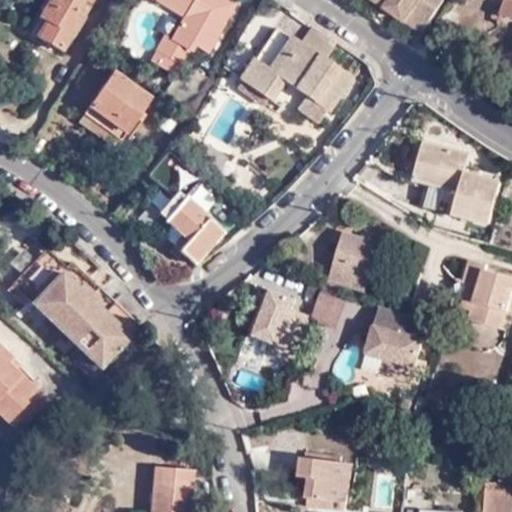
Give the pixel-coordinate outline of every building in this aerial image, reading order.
[(91,0),(54,0),(58,2),(47,22),(38,37),(62,52),(91,0)] [(58,2),(54,0),(49,0),(39,17),(47,22),(58,2)] [(224,0),(155,0),(184,16),(172,37),(166,34),(157,49),(184,65),(196,45),(206,51),(227,17),(224,0)] [(235,3),(230,0),(224,0),(227,17),(235,3)] [(377,0),(408,22),(412,15),(418,20),(415,27),(422,32),(444,0),(443,0),(377,0)] [(511,0),(507,0),(502,15),(511,18),(511,0)] [(412,15),(408,22),(415,27),(418,20),(412,15)] [(306,96),(327,110),(328,111),(352,78),(298,40),(297,42),(278,29),(255,61),(253,59),(240,79),(267,98),(271,100),(272,97),(295,113),(297,109),(306,96)] [(91,108),(126,132),(150,98),(115,73),(91,108)] [(267,98),(240,79),(235,86),(262,106),(267,98)] [(318,123),(327,110),(306,96),(297,109),(318,123)] [(121,140),(126,132),(91,108),(86,115),(121,140)] [(453,214),(490,224),(502,183),(465,173),(470,155),(424,143),(415,179),(458,191),(453,214)] [(193,264),(222,232),(178,192),(160,212),(189,240),(179,251),(193,264)] [(332,280),(367,291),(382,237),(373,234),(371,240),(347,234),(332,280)] [(48,251),(43,256),(62,275),(67,269),(48,251)] [(62,275),(43,256),(10,290),(27,307),(32,301),(100,367),(137,326),(87,278),(77,288),(62,275)] [(480,286),(474,311),(471,319),(503,328),(511,297),(511,275),(488,269),(489,264),(473,260),(466,282),(480,286)] [(77,288),(87,278),(72,264),(67,269),(62,275),(77,288)] [(453,304),(474,311),(480,286),(466,282),(460,280),(453,304)] [(272,352),(292,360),(310,315),(291,307),(294,298),(271,289),(254,333),(276,342),(272,352)] [(348,299),(323,289),(312,316),(337,326),(348,299)] [(422,336),(442,343),(447,323),(412,313),(379,303),(366,350),(385,356),(414,365),(422,336)] [(7,364),(11,358),(0,347),(0,411),(21,432),(48,405),(15,373),(7,364)] [(167,355),(162,347),(155,352),(159,359),(167,355)] [(410,379),(414,365),(385,356),(381,371),(410,379)] [(20,367),(11,358),(7,364),(15,373),(20,367)] [(309,498),(308,508),(346,510),(352,464),(349,464),(328,462),(328,455),(306,452),(305,458),(303,458),(301,476),(308,477),(307,497),(309,498)] [(350,457),(328,455),(328,462),(349,464),(350,457)] [(511,455),(503,455),(502,478),(511,479),(511,455)] [(163,483),(164,468),(156,467),(154,483),(163,483)] [(188,511),(192,471),(164,468),(163,483),(154,483),(152,511),(188,511)] [(487,498),(511,500),(511,482),(489,481),(487,498)] [(511,511),(511,500),(487,498),(485,511),(511,511)]
